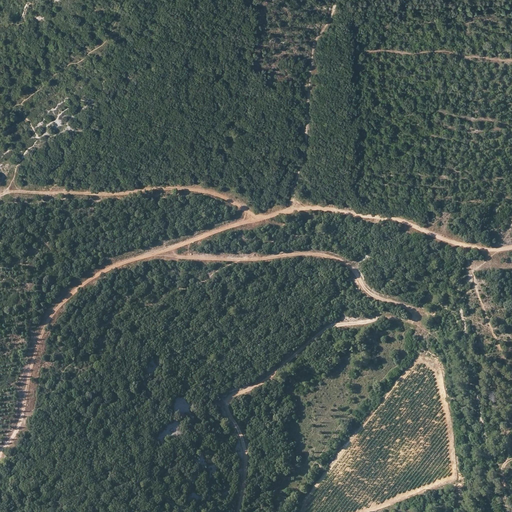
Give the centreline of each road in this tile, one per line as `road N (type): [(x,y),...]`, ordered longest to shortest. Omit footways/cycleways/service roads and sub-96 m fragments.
road 1 (track): [(238,511),(246,461),(227,398),(270,376),(328,326),(415,316),(374,296),(346,263),(321,253),(195,257),(171,247)]
road 2 (track): [(196,238),(313,207),(394,218),(482,249),(511,246)]
road 3 (track): [(0,452),(21,419),(37,339),(67,296),(124,260),(196,238)]
road 4 (track): [(257,217),(195,189),(0,195)]
